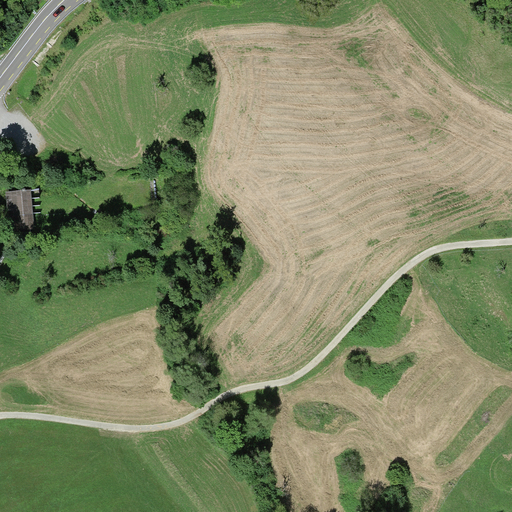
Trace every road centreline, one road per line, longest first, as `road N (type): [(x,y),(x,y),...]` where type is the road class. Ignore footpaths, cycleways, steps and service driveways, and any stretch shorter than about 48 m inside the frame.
road 1 (track): [(0,415),(133,428),(191,417),(240,389),(310,367),(418,255),(447,241),(511,238)]
road 2 (track): [(176,251),(59,286),(33,289),(0,277)]
